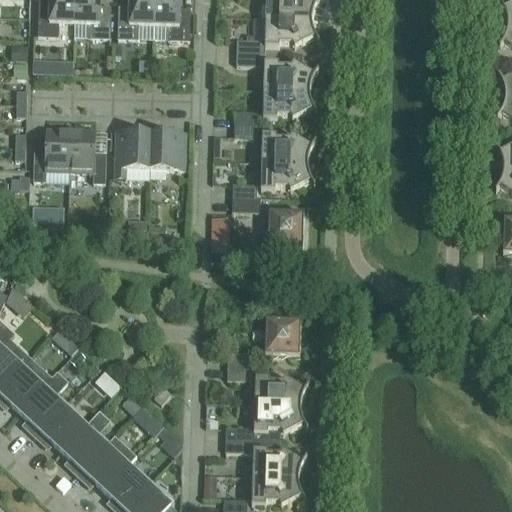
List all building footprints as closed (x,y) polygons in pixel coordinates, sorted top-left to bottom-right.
[(59,27),(75,28),(75,0),(50,0),(50,14),(39,14),(38,41),(59,42),(59,27)] [(75,0),(75,28),(90,28),(90,43),(110,43),(111,16),(100,15),(100,0),(75,0)] [(139,30),(154,30),(155,0),(130,0),(130,16),(119,16),(118,43),(138,44),(139,30)] [(155,0),(154,30),(170,30),(169,45),(190,45),(191,18),(180,18),(180,0),(155,0)] [(266,0),(266,23),(312,24),(313,21),(313,18),(314,15),(315,12),(316,10),(317,7),(319,5),(321,3),(320,2),(318,4),(316,7),(304,0),(266,0)] [(507,29),(511,29),(511,8),(505,12),(503,10),(501,7),(500,8),(502,10),(503,13),(505,15),(506,18),(506,20),(507,23),(507,26),(507,29)] [(0,20),(0,31),(13,32),(14,21),(0,20)] [(312,24),(266,23),(265,46),(237,45),(237,70),(260,71),(261,59),(265,59),(265,50),(279,51),(280,47),(293,48),(295,52),(315,41),(317,44),(318,46),(319,45),(318,43),(316,40),(315,38),(314,35),(313,32),(313,30),(312,27),(312,24)] [(511,29),(507,29),(507,32),(507,35),(506,38),(505,40),(504,44),(502,47),(499,51),(500,51),(502,49),(504,46),(511,51),(511,29)] [(232,34),(232,45),(253,44),(252,33),(232,34)] [(6,66),(6,79),(22,78),(22,66),(6,66)] [(265,66),(264,94),(310,96),(310,94),(311,92),(311,90),(312,87),(313,84),(314,82),(315,79),(317,77),(319,75),(318,74),(316,76),(314,79),(294,67),(292,71),(279,70),(279,67),(265,66)] [(505,101),(511,101),(511,79),(502,84),(501,81),(499,79),(498,80),(500,83),(502,87),(504,89),(504,92),(505,95),(505,98),(505,99),(505,101)] [(310,96),(264,94),(263,122),(277,123),(277,119),(290,120),(293,124),(313,113),(315,116),(316,118),(317,117),(316,115),(314,112),(312,109),(312,107),(311,105),(311,102),(310,99),(310,96)] [(17,96),(17,109),(27,109),(27,96),(17,96)] [(511,101),(505,101),(505,104),(505,107),(504,109),(503,112),(501,116),(499,119),(497,122),(498,123),(500,121),(501,118),(511,124),(511,101)] [(27,109),(17,109),(17,122),(27,122),(27,109)] [(235,117),(235,129),(259,130),(259,118),(235,117)] [(259,130),(235,129),(234,142),(258,143),(259,130)] [(46,175),(70,176),(71,136),(46,135),(46,155),(34,155),(34,186),(46,186),(46,175)] [(71,136),(70,176),(94,177),(93,188),(106,188),(107,158),(95,157),(95,136),(71,136)] [(150,174),(151,138),(115,137),(114,183),(127,183),(127,173),(150,174)] [(187,139),(151,138),(150,174),(186,175),(187,139)] [(263,138),(262,167),(308,168),(308,166),(309,163),(309,162),(310,159),(311,156),(312,153),(313,151),(315,148),(317,146),(316,146),(314,148),(312,151),(292,139),(290,142),(277,142),(277,139),(263,138)] [(16,139),(16,152),(26,152),(26,139),(16,139)] [(503,173),(511,172),(511,149),(501,156),(499,153),(497,151),(496,152),(498,154),(499,157),(501,159),(502,162),(503,165),(503,167),(503,170),(503,173)] [(26,152),(16,152),(15,165),(25,165),(26,152)] [(308,168),(262,167),(261,194),(275,195),(275,191),(288,192),(291,196),(311,185),(312,188),(314,190),(315,189),(314,187),(312,184),(311,182),(310,179),(309,176),(309,173),(308,170),(308,168)] [(511,172),(503,173),(503,175),(503,178),(502,181),(502,182),(501,185),(500,188),(498,191),(495,194),(496,195),(498,193),(500,190),(511,197),(511,172)] [(20,181),(20,194),(26,195),(30,195),(30,182),(20,181)] [(233,189),(233,201),(257,202),(257,190),(233,189)] [(26,195),(20,194),(10,194),(9,212),(25,212),(26,195)] [(257,202),(233,201),(232,217),(260,217),(261,202),(257,202)] [(268,251),(277,252),(287,257),(290,252),(303,252),(304,218),(284,217),(277,213),(275,217),(269,217),(268,251)] [(511,258),(511,223),(504,223),(503,258),(511,258)] [(112,340),(133,335),(129,317),(108,322),(112,340)] [(271,360),(273,364),(280,360),(300,361),(301,326),(288,325),(285,320),(275,325),(266,325),(265,360),(271,360)] [(116,340),(118,358),(133,357),(131,338),(116,340)] [(0,395),(30,363),(9,343),(0,352),(0,395)] [(228,357),(228,373),(252,373),(252,358),(228,357)] [(51,382),(30,363),(0,395),(0,410),(6,416),(11,410),(19,417),(51,382)] [(252,373),(228,373),(227,385),(251,386),(252,373)] [(51,382),(19,417),(27,425),(21,430),(35,443),(68,407),(57,398),(67,388),(56,377),(51,382)] [(256,381),(255,409),(301,411),(301,408),(302,405),(302,402),(303,399),(304,397),(306,394),(308,392),(309,389),(308,389),(306,391),(305,394),(285,382),(283,386),(270,385),(270,382),(256,381)] [(107,383),(107,400),(111,400),(120,391),(111,383),(107,383)] [(153,403),(161,410),(171,399),(163,392),(153,403)] [(53,449),(61,456),(85,431),(78,424),(81,420),(68,407),(35,443),(48,455),(53,449)] [(301,411),(255,409),(254,433),(226,432),(226,445),(281,446),(281,435),(283,439),(304,428),(305,431),(307,433),(308,432),(306,430),(305,428),(304,425),(303,422),(302,421),(302,419),(301,416),(301,414),(301,411)] [(85,431),(61,456),(69,464),(64,470),(77,482),(110,447),(100,437),(110,426),(99,416),(85,431)] [(110,447),(77,482),(90,494),(96,488),(104,496),(128,470),(136,461),(115,441),(110,447)] [(253,458),(253,481),(299,483),(299,480),(299,477),(300,474),(301,471),(302,469),(304,466),(305,464),(307,462),(306,461),(304,463),(303,466),(283,454),(280,458),(281,446),(226,445),(225,457),(253,458)] [(106,509),(109,511),(127,511),(152,486),(138,473),(135,477),(128,470),(104,496),(111,503),(106,509)] [(299,483),(253,481),(252,509),(266,510),(266,506),(279,507),(281,511),(302,500),(303,503),(305,505),(306,504),(304,502),(303,500),(302,497),(301,494),(300,491),(299,489),(299,486),(299,483)] [(152,486),(127,511),(167,511),(170,509),(162,502),(166,498),(152,486)]
